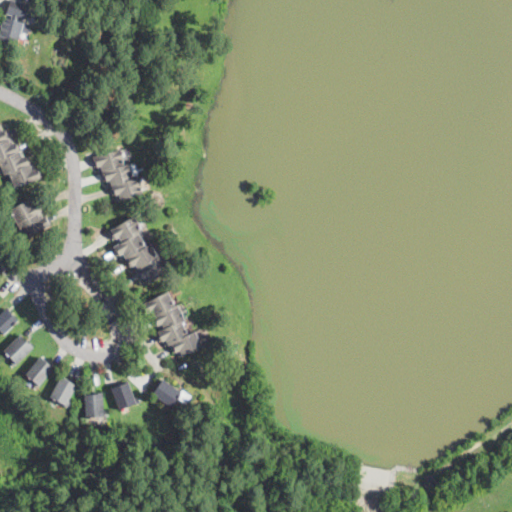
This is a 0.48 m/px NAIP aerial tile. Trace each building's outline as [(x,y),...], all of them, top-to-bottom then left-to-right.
[(27,11),(24,21),(30,23),(28,34),(21,32),(17,47),(0,42),(0,26),(2,27),(5,17),(9,19),(10,16),(6,15),(10,0),(28,4),(27,11)] [(0,131),(5,129),(11,144),(15,142),(21,158),(25,156),(31,171),(36,169),(39,178),(15,187),(9,171),(3,173),(0,164),(0,131)] [(125,163),(125,164),(130,162),(135,177),(139,176),(144,193),(118,201),(115,194),(113,195),(110,186),(108,187),(106,180),(104,181),(101,172),(99,173),(97,166),(94,167),(91,158),(120,149),(125,163)] [(32,204),(32,205),(35,203),(41,213),(38,214),(45,228),(25,239),(9,210),(29,199),(32,204)] [(138,233),(146,247),(151,244),(159,258),(163,255),(172,269),(145,286),(136,271),(135,271),(132,265),(129,267),(124,259),(122,260),(118,254),(115,256),(111,250),(119,245),(114,238),(112,240),(107,233),(134,216),(142,230),(138,233)] [(174,304),(175,306),(178,304),(186,319),(182,321),(189,335),(196,331),(203,346),(182,356),(179,352),(174,354),(170,346),(168,347),(165,341),(161,343),(156,332),(164,328),(162,324),(157,326),(150,313),(147,315),(141,304),(167,290),(174,304)] [(18,320),(7,331),(4,335),(0,331),(0,315),(7,308),(18,320)] [(28,343),(28,344),(30,342),(34,347),(14,367),(10,362),(9,362),(13,358),(4,350),(19,335),(28,343)] [(55,369),(38,389),(32,384),(34,381),(25,374),(40,357),(55,369)] [(67,404),(66,406),(50,397),(60,377),(77,385),(67,404)] [(181,392),(182,391),(183,390),(192,396),(186,405),(177,399),(171,408),(168,406),(166,409),(161,405),(163,402),(152,395),(163,379),(181,392)] [(121,410),(119,411),(111,389),(128,382),(137,403),(121,410)] [(88,417),(86,418),(84,395),(95,394),(95,393),(102,392),(104,416),(88,417)] [(432,487),(429,488),(424,486),(423,482),(425,477),(429,475),(434,477),(435,482),(434,486),(432,487)]
